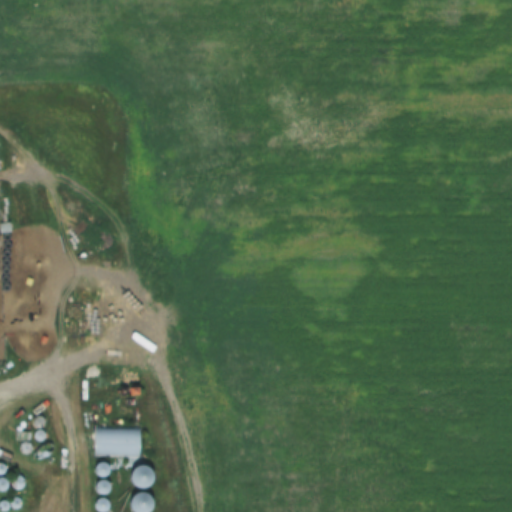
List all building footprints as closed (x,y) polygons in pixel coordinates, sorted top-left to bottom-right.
[(92,457),(138,457),(139,429),(92,428),(92,457)] [(104,493),(108,486),(101,481),(108,468),(97,461),(90,473),(98,478),(93,487),(104,493)] [(137,487),(149,476),(141,467),(129,477),(137,487)] [(132,511),(143,511),(150,504),(138,493),(126,507),(132,511)] [(104,511),(110,507),(101,498),(93,507),(97,511),(104,511)]
